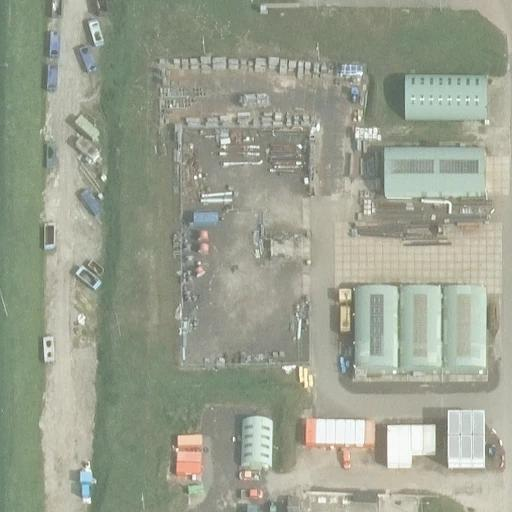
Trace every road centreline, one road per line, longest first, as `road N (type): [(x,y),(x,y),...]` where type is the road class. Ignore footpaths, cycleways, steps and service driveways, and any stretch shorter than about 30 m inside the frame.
road 1 (track): [(82,0),(73,511)]
road 2 (track): [(302,475),(268,491),(216,488),(218,435)]
